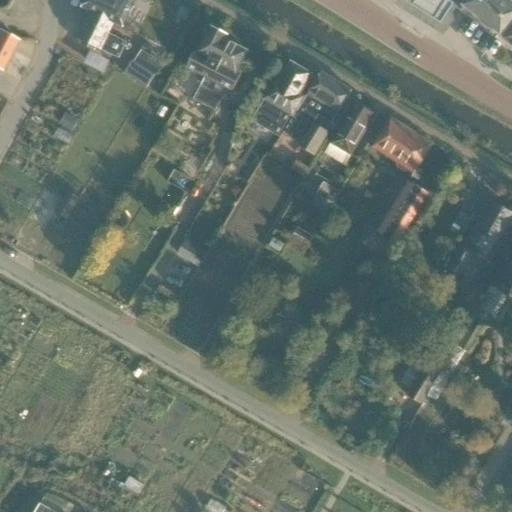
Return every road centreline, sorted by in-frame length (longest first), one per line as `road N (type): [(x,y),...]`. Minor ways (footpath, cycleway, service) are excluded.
road 1 (residential): [(432,511),(0,263)]
road 2 (secondary): [(511,104),(338,0)]
road 3 (residential): [(0,141),(39,71),(50,0)]
